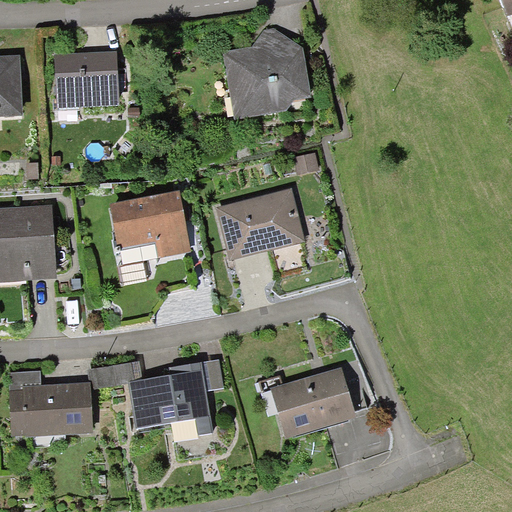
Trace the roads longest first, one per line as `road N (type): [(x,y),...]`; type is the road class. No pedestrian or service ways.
road 1 (residential): [(0,351),(231,327),(320,300),(352,305),(411,464)]
road 2 (residential): [(0,11),(231,0)]
road 3 (residential): [(411,464),(235,511)]
